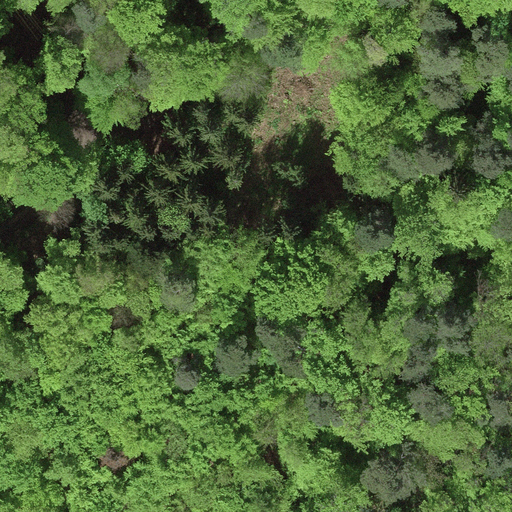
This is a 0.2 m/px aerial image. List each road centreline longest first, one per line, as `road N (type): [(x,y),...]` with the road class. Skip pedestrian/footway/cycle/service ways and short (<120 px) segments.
road 1 (track): [(358,0),(197,96),(76,80),(0,31)]
road 2 (track): [(0,224),(197,96)]
